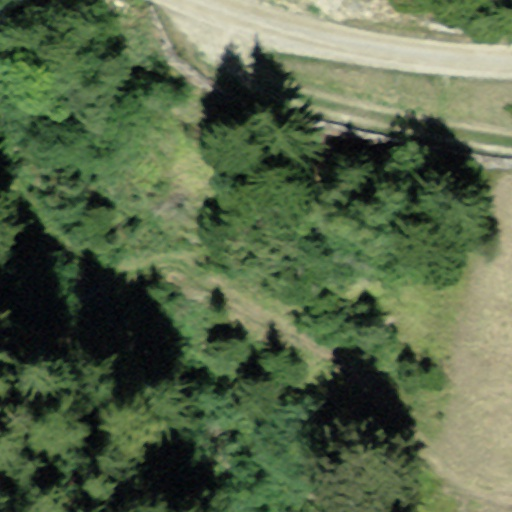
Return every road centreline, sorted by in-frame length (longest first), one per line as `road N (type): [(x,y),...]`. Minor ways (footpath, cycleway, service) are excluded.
road 1 (track): [(201,3),(211,37),(264,95),(334,119),(511,146)]
road 2 (track): [(511,65),(372,53),(201,3)]
